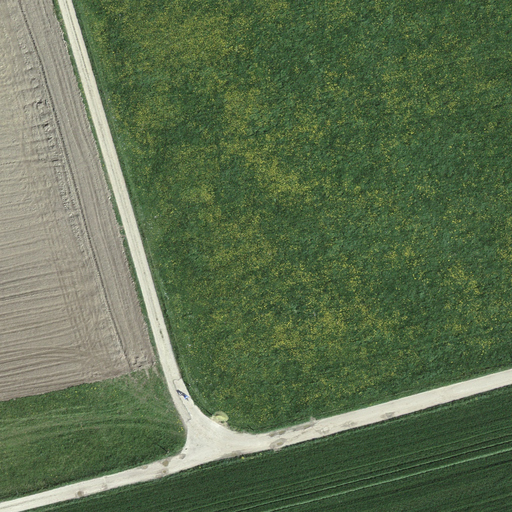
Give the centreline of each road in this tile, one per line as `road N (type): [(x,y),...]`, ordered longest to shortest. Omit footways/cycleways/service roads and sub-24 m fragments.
road 1 (track): [(210,450),(177,390),(64,0)]
road 2 (track): [(511,374),(210,450)]
road 3 (track): [(0,507),(210,450)]
